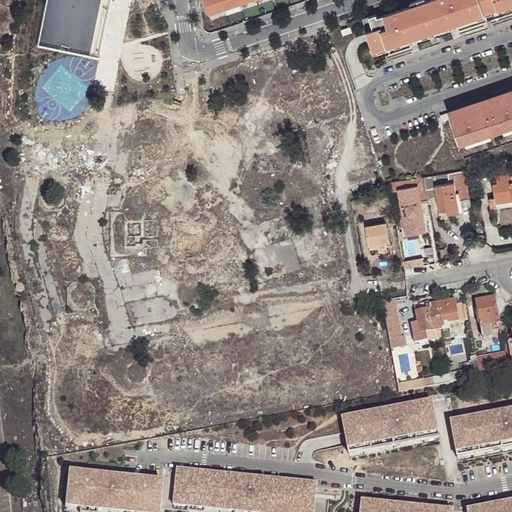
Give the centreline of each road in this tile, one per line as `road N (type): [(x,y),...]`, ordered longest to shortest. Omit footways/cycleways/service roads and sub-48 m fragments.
road 1 (residential): [(320,14),(358,158),(343,209),(369,367),(364,382),(210,415),(198,410),(151,161)]
road 2 (residential): [(194,52),(198,121),(148,136),(151,161)]
road 3 (residential): [(320,14),(194,52)]
